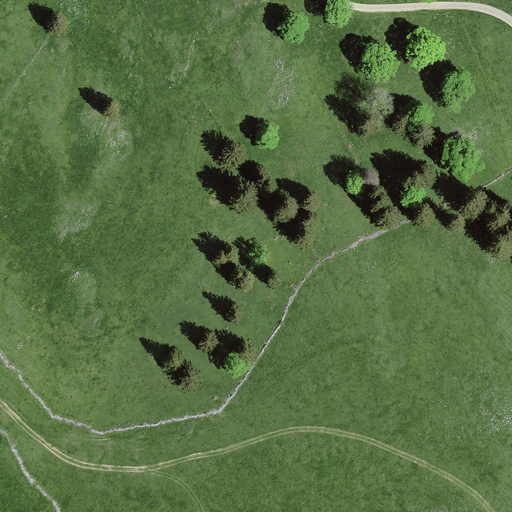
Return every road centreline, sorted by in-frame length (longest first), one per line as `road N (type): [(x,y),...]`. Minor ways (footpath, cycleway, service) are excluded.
road 1 (track): [(492,511),(456,480),(384,446),(304,429),(149,469),(80,465),(0,402)]
road 2 (unclassified): [(511,19),(477,6),(361,9),(337,0)]
